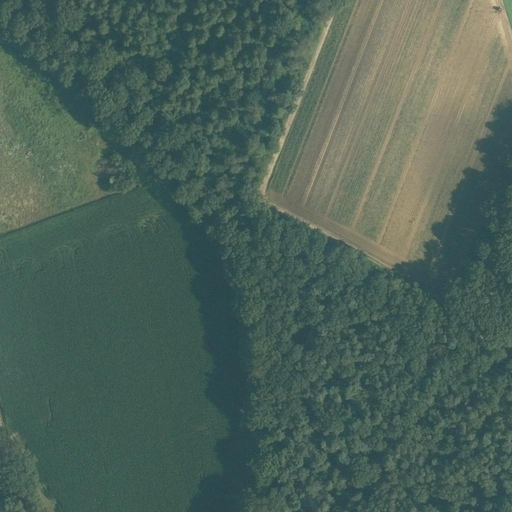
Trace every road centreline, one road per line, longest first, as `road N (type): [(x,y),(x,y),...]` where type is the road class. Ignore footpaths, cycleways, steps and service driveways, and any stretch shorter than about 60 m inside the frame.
road 1 (track): [(336,0),(260,196),(369,254),(484,335)]
road 2 (track): [(484,335),(334,511)]
